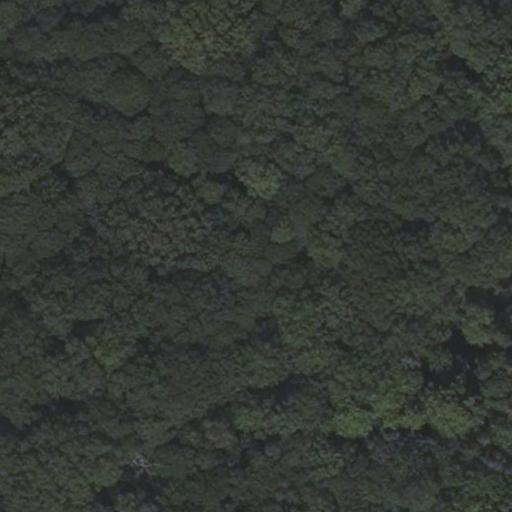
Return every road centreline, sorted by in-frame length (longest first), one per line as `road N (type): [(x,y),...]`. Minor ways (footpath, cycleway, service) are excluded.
road 1 (track): [(511,248),(180,415),(75,511)]
road 2 (unclassified): [(426,0),(511,195)]
